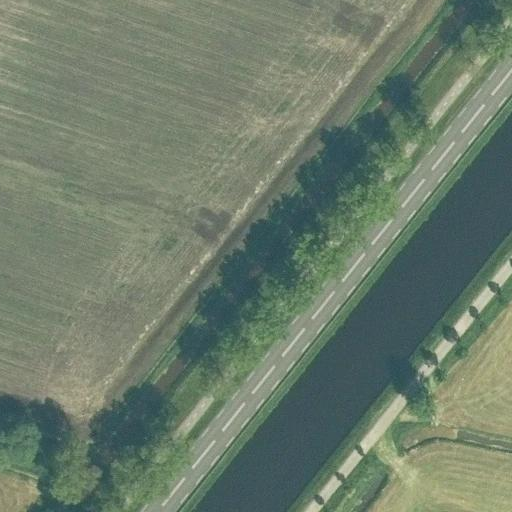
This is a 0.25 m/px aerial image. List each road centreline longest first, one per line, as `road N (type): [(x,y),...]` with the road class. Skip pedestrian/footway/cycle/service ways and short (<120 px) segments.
road 1 (primary): [(157,511),(511,71)]
road 2 (unclassified): [(308,511),(511,260)]
